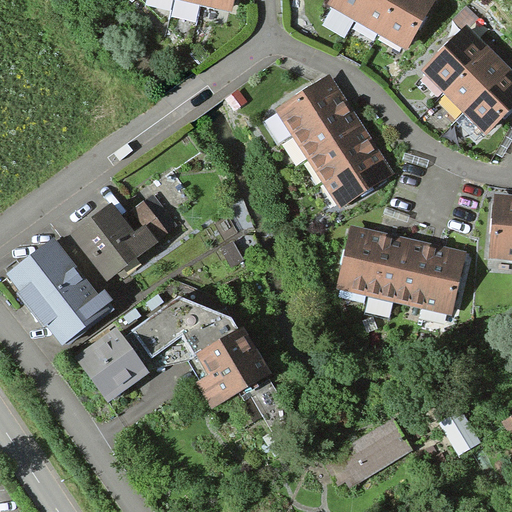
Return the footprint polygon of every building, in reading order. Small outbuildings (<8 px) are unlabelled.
[(235,0),(204,0),(203,6),(232,12),(235,0)] [(353,19),(364,0),(329,0),(328,4),(353,19)] [(364,0),(353,19),(379,33),(398,0),(364,0)] [(398,0),(379,33),(407,50),(435,0),(398,0)] [(468,24),(470,27),(480,18),(467,5),(452,19),(462,30),(468,24)] [(470,27),(468,24),(462,30),(421,70),(444,93),(491,48),(470,27)] [(491,48),(444,93),(464,113),(511,68),(491,48)] [(511,69),(511,68),(464,113),(485,135),(511,109),(511,69)] [(276,109),(292,135),(348,100),(331,74),(276,109)] [(231,104),(239,113),(248,106),(240,97),(231,104)] [(292,135),(308,159),(363,124),(348,100),(292,135)] [(308,159),(323,182),(377,147),(363,124),(308,159)] [(377,147),(323,182),(340,208),(394,173),(377,147)] [(489,258),(511,260),(511,194),(495,193),(489,258)] [(144,202),(131,211),(142,226),(145,224),(158,241),(168,233),(169,235),(178,228),(153,195),(144,202)] [(135,232),(112,202),(71,234),(107,281),(159,242),(158,241),(145,224),(142,226),(135,232)] [(336,288),(367,296),(382,232),(351,225),(336,288)] [(367,296),(394,302),(409,238),(382,232),(367,296)] [(54,238),(6,276),(18,291),(15,293),(43,328),(46,326),(62,346),(110,309),(106,304),(112,299),(104,289),(98,294),(54,238)] [(394,302),(422,309),(437,245),(409,238),(394,302)] [(234,242),(221,249),(231,267),(244,260),(234,242)] [(467,252),(437,245),(422,309),(452,316),(467,252)] [(179,296),(132,329),(158,368),(189,362),(201,379),(195,381),(212,409),(273,374),(242,326),(237,328),(231,319),(179,296)] [(117,326),(76,356),(108,402),(150,372),(117,326)] [(461,409),(439,422),(458,456),(481,443),(461,409)] [(511,415),(502,422),(511,437),(511,415)] [(394,418),(336,452),(355,484),(413,450),(394,418)]
